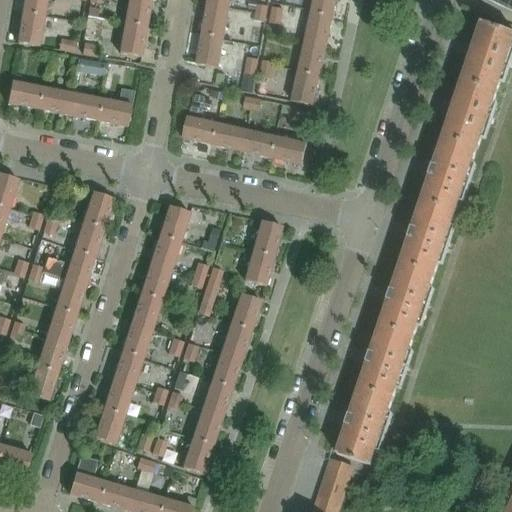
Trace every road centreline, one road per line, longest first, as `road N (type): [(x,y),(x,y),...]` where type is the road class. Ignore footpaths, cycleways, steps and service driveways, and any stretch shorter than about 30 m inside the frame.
road 1 (residential): [(39,511),(148,175)]
road 2 (residential): [(270,511),(367,220)]
road 3 (residential): [(367,220),(441,0)]
road 4 (residential): [(367,220),(148,175)]
road 5 (residential): [(148,175),(180,0)]
road 6 (residential): [(148,175),(0,145)]
